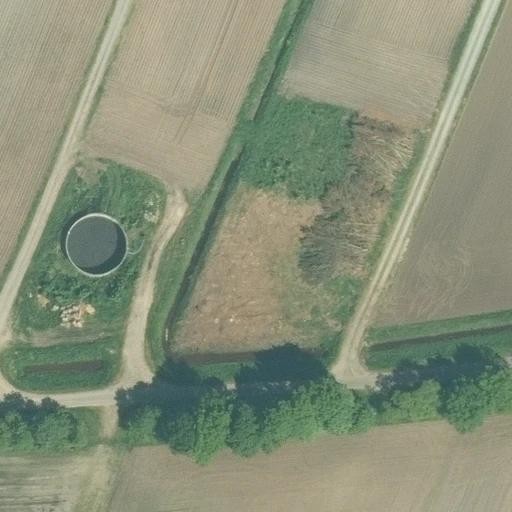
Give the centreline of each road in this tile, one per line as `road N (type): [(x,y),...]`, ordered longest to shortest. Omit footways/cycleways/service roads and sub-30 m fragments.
road 1 (track): [(511,352),(0,401)]
road 2 (track): [(492,0),(345,371)]
road 3 (track): [(0,325),(123,0)]
road 4 (track): [(195,170),(122,390)]
